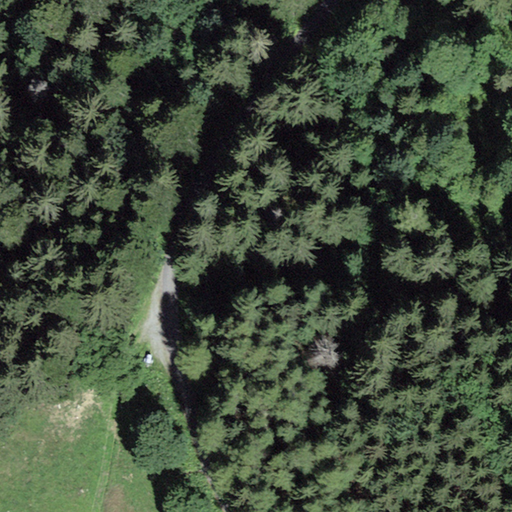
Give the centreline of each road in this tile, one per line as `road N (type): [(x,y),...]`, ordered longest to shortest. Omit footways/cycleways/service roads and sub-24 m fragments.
road 1 (unclassified): [(232,511),(183,381),(170,303),(174,249),(222,147),(330,0)]
road 2 (track): [(95,511),(131,347),(144,327),(172,317)]
